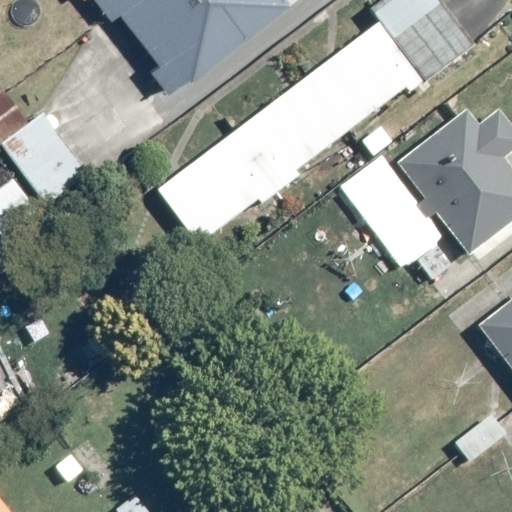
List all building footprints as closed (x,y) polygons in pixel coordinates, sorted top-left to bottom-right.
[(88,0),(101,18),(115,8),(175,91),(287,8),(297,0),(88,0)] [(468,44),(435,0),(388,0),(371,13),(378,23),(157,188),(199,244),(468,44)] [(0,151),(44,206),(86,172),(38,111),(25,122),(0,90),(0,151)] [(511,140),(491,115),(472,130),(457,113),(386,172),(460,262),(511,218),(511,184),(493,161),(511,145),(511,140)] [(0,287),(36,261),(14,230),(35,214),(8,178),(0,184),(0,287)] [(511,385),(511,299),(470,332),(511,385)] [(0,326),(0,414),(36,396),(0,326)] [(506,434),(490,412),(446,444),(462,466),(506,434)]
